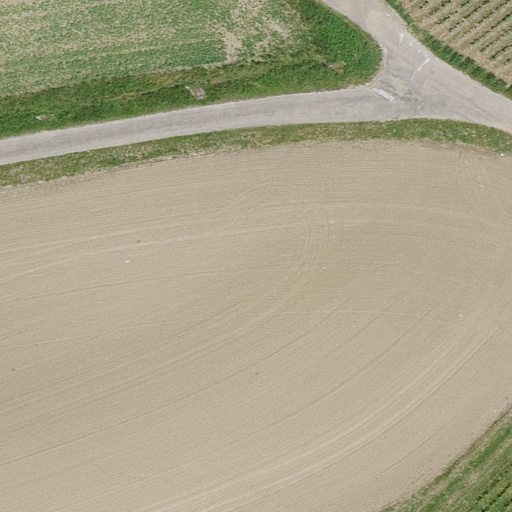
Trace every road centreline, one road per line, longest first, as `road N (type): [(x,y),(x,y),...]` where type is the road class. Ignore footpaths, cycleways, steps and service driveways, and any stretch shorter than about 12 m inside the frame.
road 1 (track): [(511,113),(464,87),(0,154)]
road 2 (track): [(356,0),(464,87)]
